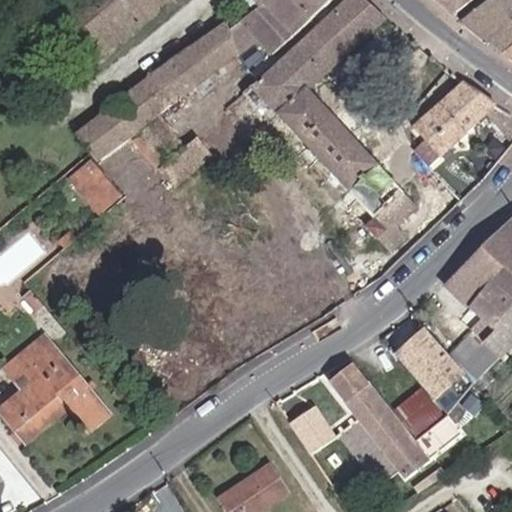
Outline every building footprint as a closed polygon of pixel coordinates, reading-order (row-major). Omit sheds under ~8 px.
[(118,1),(119,0),(80,0),(67,12),(72,19),(83,31),(118,1)] [(119,0),(118,1),(140,27),(172,0),(119,0)] [(232,30),(238,54),(262,36),(276,52),(333,0),(270,0),(263,6),(232,30)] [(390,17),(369,0),(350,0),(257,84),(379,216),(371,225),(395,250),(410,235),(401,225),(419,206),(310,89),(390,17)] [(441,0),(457,13),(473,0),(441,0)] [(511,0),(492,0),(465,19),(492,40),(511,25),(511,0)] [(124,40),(140,27),(118,1),(83,31),(71,41),(77,48),(90,64),(122,38),(124,40)] [(71,41),(83,31),(72,19),(60,29),(71,41)] [(230,22),(155,75),(176,101),(198,85),(212,74),(226,64),(238,54),(232,30),(230,22)] [(511,25),(492,40),(508,53),(511,50),(511,25)] [(71,41),(55,55),(60,61),(77,48),(71,41)] [(243,62),(238,54),(226,64),(231,71),(243,62)] [(26,79),(13,66),(8,70),(21,84),(26,79)] [(212,74),(198,85),(206,96),(219,85),(212,74)] [(79,134),(93,151),(101,162),(141,130),(163,112),(176,101),(155,75),(79,134)] [(491,112),(511,137),(511,114),(467,81),(417,126),(427,138),(417,148),(432,165),(491,112)] [(189,144),(163,112),(141,130),(156,149),(149,154),(161,168),(189,144)] [(127,196),(94,159),(71,179),(103,217),(127,196)] [(511,221),(445,287),(479,322),(448,357),(473,386),(499,359),(483,345),(511,310),(511,221)] [(511,310),(483,345),(499,359),(511,344),(511,310)] [(448,357),(426,332),(396,358),(447,416),(473,386),(448,357)] [(47,405),(58,418),(73,405),(93,429),(112,415),(47,335),(10,367),(28,389),(4,408),(20,428),(47,405)] [(426,463),(352,370),(331,386),(405,480),(426,463)] [(422,392),(397,415),(415,439),(442,415),(422,392)] [(30,440),(58,418),(47,405),(20,428),(30,440)] [(279,406),(272,410),(275,416),(282,411),(279,406)] [(299,436),(307,448),(312,445),(304,433),(299,436)] [(300,452),(307,448),(299,436),(292,440),(300,452)] [(274,472),(224,503),(229,511),(270,511),(291,498),(274,472)]
